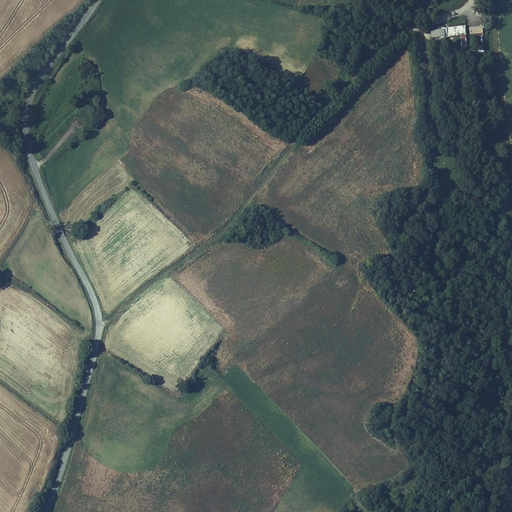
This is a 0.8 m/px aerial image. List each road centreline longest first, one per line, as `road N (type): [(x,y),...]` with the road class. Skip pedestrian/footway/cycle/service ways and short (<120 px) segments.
road 1 (tertiary): [(95,0),(36,82),(26,114),(38,179),(98,326),(42,511)]
road 2 (track): [(98,326),(243,207),(395,33),(460,11),(470,0)]
